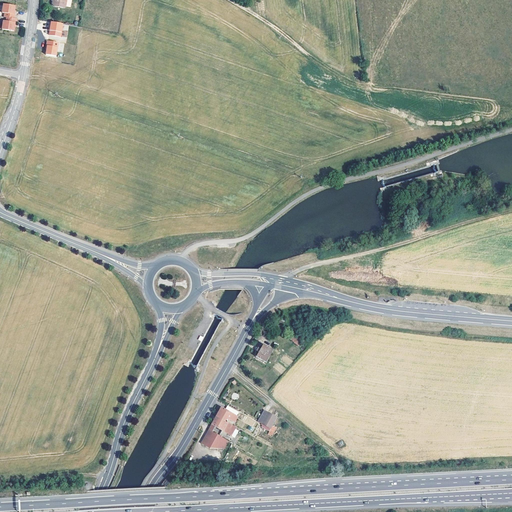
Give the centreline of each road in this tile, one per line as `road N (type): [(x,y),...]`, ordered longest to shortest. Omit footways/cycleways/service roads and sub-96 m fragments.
road 1 (motorway): [(511,473),(197,496)]
road 2 (motorway): [(511,481),(197,496)]
road 3 (unclassified): [(511,322),(361,306),(290,286)]
road 4 (motorway): [(171,511),(393,500)]
road 5 (unclassified): [(138,511),(247,327)]
road 6 (motorway): [(197,496),(0,508)]
road 7 (unclassified): [(90,511),(158,350)]
